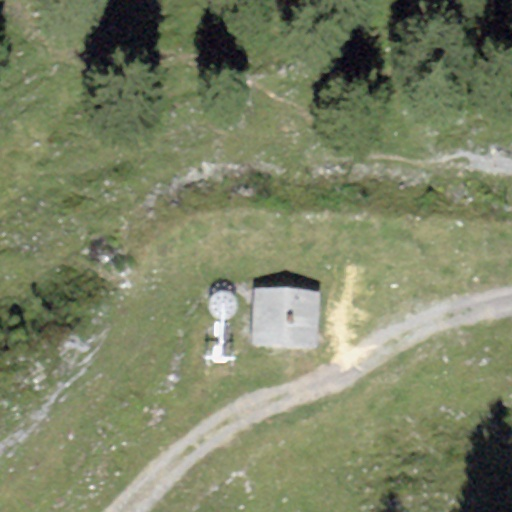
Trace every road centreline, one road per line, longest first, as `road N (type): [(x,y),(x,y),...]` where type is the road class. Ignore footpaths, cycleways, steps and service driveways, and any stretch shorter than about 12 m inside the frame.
road 1 (track): [(285,351),(315,324),(511,287)]
road 2 (track): [(110,511),(285,351)]
